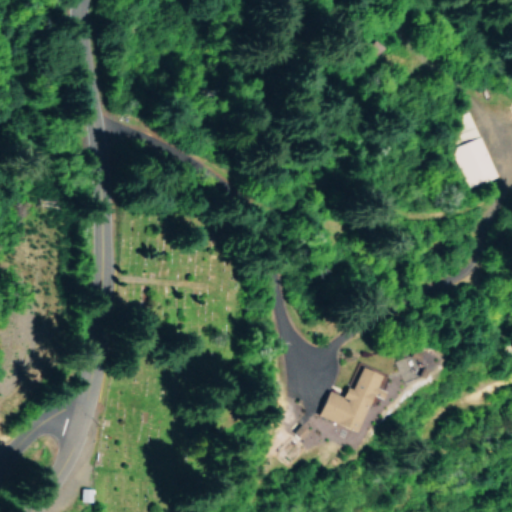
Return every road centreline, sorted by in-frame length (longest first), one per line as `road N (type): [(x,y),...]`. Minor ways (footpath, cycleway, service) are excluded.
road 1 (tertiary): [(34,511),(69,463),(103,334),(106,234),(96,121)]
road 2 (residential): [(96,121),(85,0)]
